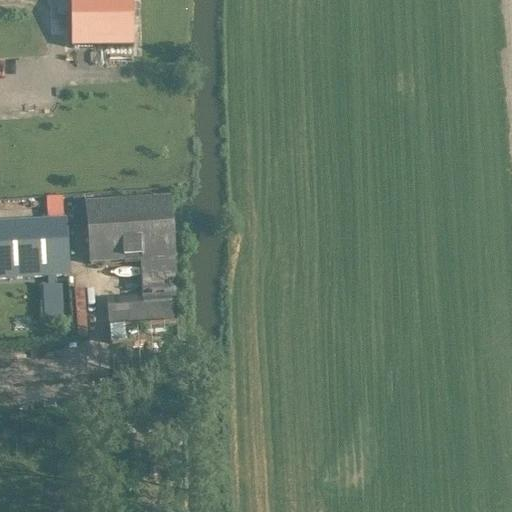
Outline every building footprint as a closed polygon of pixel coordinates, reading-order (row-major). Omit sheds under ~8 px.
[(130,0),(68,0),(69,42),(131,41),(130,0)] [(137,255),(172,253),(168,191),(83,196),(87,258),(137,255)] [(0,271),(65,268),(62,213),(0,215),(0,271)] [(172,266),(172,253),(137,255),(139,291),(167,289),(166,266),(172,266)] [(56,279),(40,280),(41,312),(58,311),(56,279)] [(104,293),(105,318),(169,314),(167,289),(139,291),(104,293)]
